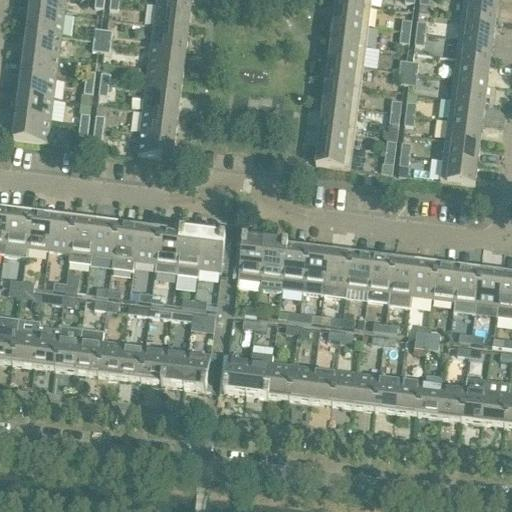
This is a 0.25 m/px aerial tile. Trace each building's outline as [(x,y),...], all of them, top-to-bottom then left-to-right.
[(31,0),(30,14),(64,19),(66,0),(31,0)] [(157,0),(157,9),(191,13),(192,0),(157,0)] [(337,0),(336,7),(371,12),(372,0),(337,0)] [(429,0),(420,0),(420,9),(428,10),(429,0)] [(105,2),(96,1),(95,12),(103,13),(105,2)] [(463,2),(461,22),(495,26),(498,6),(463,2)] [(120,4),(111,3),(109,14),(118,15),(120,4)] [(336,7),(334,27),(368,31),(371,12),(336,7)] [(157,9),(154,30),(188,34),(191,13),(157,9)] [(30,14),(27,36),(62,40),(64,19),(30,14)] [(461,22),(458,43),(492,47),(495,26),(461,22)] [(403,24),(401,36),(410,37),(412,25),(403,24)] [(417,26),(416,37),(425,39),(426,27),(417,26)] [(334,27),(331,47),(366,52),(368,31),(334,27)] [(154,30),(151,51),(186,56),(188,34),(154,30)] [(95,33),(94,44),(102,45),(104,34),(95,33)] [(104,34),(102,45),(111,46),(112,35),(104,34)] [(27,36),(24,57),(59,61),(62,40),(27,36)] [(410,37),(401,36),(400,47),(409,48),(410,37)] [(425,39),(416,37),(415,49),(424,50),(425,39)] [(458,43),(455,63),(490,67),(492,47),(458,43)] [(92,55),(101,56),(102,45),(94,44),(92,55)] [(102,45),(101,56),(109,57),(111,46),(102,45)] [(331,47),(329,67),(363,71),(366,52),(331,47)] [(151,51),(149,73),(183,77),(186,56),(151,51)] [(24,57),(22,78),(56,83),(59,61),(24,57)] [(455,63),(453,83),(487,87),(490,67),(455,63)] [(400,65),(399,76),(408,77),(409,66),(400,65)] [(409,66),(408,77),(417,79),(418,67),(409,66)] [(329,67),(326,88),(361,92),(363,71),(329,67)] [(149,73),(146,94),(180,98),(183,77),(149,73)] [(87,75),(85,87),(94,88),(95,77),(87,75)] [(398,88),(407,89),(408,77),(399,76),(398,88)] [(101,77),(100,88),(109,90),(110,78),(101,77)] [(408,77),(407,89),(415,90),(417,79),(408,77)] [(22,78),(19,100),(53,104),(56,83),(22,78)] [(453,83),(450,103),(485,108),(487,87),(453,83)] [(94,88),(85,87),(84,98),(93,99),(94,88)] [(109,90),(100,88),(99,100),(107,101),(109,90)] [(326,88),(324,108),(358,112),(361,92),(326,88)] [(146,94),(143,116),(177,121),(180,98),(146,94)] [(19,100),(16,121),(50,126),(53,104),(19,100)] [(450,103),(448,123),(482,128),(485,108),(450,103)] [(392,105),(391,116),(400,118),(401,106),(392,105)] [(407,107),(406,118),(415,119),(416,108),(407,107)] [(324,108),(321,127),(355,132),(358,112),(324,108)] [(143,116),(141,137),(175,141),(177,121),(143,116)] [(400,118),(391,116),(389,128),(398,129),(400,118)] [(81,118),(80,129),(88,130),(90,119),(81,118)] [(415,119),(406,118),(404,130),(413,131),(415,119)] [(96,120),(94,131),(103,132),(105,121),(96,120)] [(50,126),(16,121),(14,143),(48,148),(50,126)] [(448,123),(445,145),(479,149),(482,128),(448,123)] [(321,127),(318,149),(353,153),(355,132),(321,127)] [(88,130),(80,129),(78,140),(87,142),(88,130)] [(103,132),(94,131),(93,142),(102,143),(103,132)] [(175,141),(141,137),(138,159),(172,164),(175,141)] [(445,145),(443,164),(477,168),(479,149),(445,145)] [(387,146),(386,157),(395,158),(396,147),(387,146)] [(402,148),(400,159),(409,160),(411,149),(402,148)] [(353,153),(318,149),(316,169),(350,174),(353,153)] [(395,158),(386,157),(384,168),(382,168),(381,178),(392,180),(395,158)] [(409,160),(400,159),(399,170),(408,171),(409,160)] [(477,168),(443,164),(440,185),(474,189),(477,168)] [(0,213),(0,258),(4,259),(10,215),(0,213)] [(26,261),(27,252),(31,218),(10,215),(4,259),(26,261)] [(27,252),(48,255),(53,220),(31,218),(27,252)] [(48,255),(70,258),(74,223),(53,220),(48,255)] [(90,268),(91,260),(96,226),(74,223),(70,258),(69,266),(90,268)] [(91,260),(113,263),(117,228),(96,226),(91,260)] [(133,275),(134,266),(139,231),(117,228),(113,263),(111,272),(133,275)] [(134,266),(155,268),(160,234),(139,231),(134,266)] [(160,234),(155,268),(155,276),(176,278),(177,271),(182,235),(180,235),(180,236),(160,234)] [(203,238),(182,235),(177,271),(198,274),(203,238)] [(225,241),(203,238),(198,274),(221,277),(225,241)] [(237,290),(260,293),(266,246),(243,243),(237,290)] [(281,296),(281,294),(287,249),(266,246),(260,293),(281,296)] [(281,294),(303,296),(308,253),(288,250),(288,249),(287,249),(281,294)] [(324,299),(325,290),(330,255),(308,253),(303,296),(324,299)] [(325,290),(347,293),(351,258),(330,255),(325,290)] [(347,293),(368,295),(373,261),(351,258),(347,293)] [(367,304),(388,307),(394,263),(373,261),(368,295),(367,304)] [(410,312),(411,301),(416,266),(394,263),(388,307),(388,309),(410,312)] [(411,301),(432,303),(437,269),(416,266),(411,301)] [(432,303),(454,306),(459,272),(437,269),(432,303)] [(475,319),(476,309),(481,274),(459,272),(454,306),(453,316),(475,319)] [(476,309),(497,312),(502,277),(481,274),(476,309)] [(496,321),(511,323),(511,278),(502,277),(497,312),(496,321)] [(11,284),(10,292),(22,294),(23,286),(11,284)] [(23,286),(22,294),(33,295),(34,287),(23,286)] [(53,295),(65,296),(66,288),(54,287),(53,295)] [(66,288),(65,296),(77,298),(78,290),(66,288)] [(9,300),(21,302),(22,294),(10,292),(9,300)] [(96,300),(108,302),(109,294),(97,292),(96,300)] [(22,294),(21,302),(32,303),(33,295),(22,294)] [(109,294),(108,302),(120,303),(121,295),(109,294)] [(139,306),(151,307),(152,299),(140,298),(139,306)] [(152,299),(151,307),(163,309),(164,301),(152,299)] [(51,309),(63,310),(64,302),(52,301),(51,309)] [(64,302),(63,310),(75,312),(76,304),(64,302)] [(182,311),(194,312),(195,305),(183,303),(182,311)] [(195,305),(194,312),(205,314),(206,306),(195,305)] [(94,314),(106,316),(107,308),(95,306),(94,314)] [(107,308),(106,316),(118,317),(119,309),(107,308)] [(128,318),(149,321),(150,313),(129,310),(128,318)] [(244,319),(256,321),(257,313),(245,311),(244,319)] [(149,321),(170,324),(171,316),(150,313),(149,321)] [(257,313),(256,321),(268,322),(269,314),(257,313)] [(170,324),(192,326),(193,318),(171,316),(170,324)] [(287,324),(299,326),(300,318),(288,316),(287,324)] [(193,318),(192,326),(204,328),(205,320),(193,318)] [(300,318),(299,326),(311,327),(312,319),(300,318)] [(0,368),(12,370),(17,335),(18,323),(0,320),(0,368)] [(330,330),(342,331),(343,323),(331,322),(330,330)] [(343,323),(342,331),(354,333),(355,325),(343,323)] [(243,333),(255,334),(256,326),(244,325),(243,333)] [(256,326),(255,334),(266,336),(267,328),(256,326)] [(373,335),(385,337),(386,329),(374,327),(373,335)] [(386,329),(385,337),(397,338),(398,330),(386,329)] [(417,329),(415,343),(427,345),(428,337),(429,331),(417,329)] [(286,338),(297,340),(298,332),(287,330),(286,338)] [(55,375),(77,378),(82,334),(61,331),(61,334),(55,375)] [(34,373),(55,375),(61,334),(39,332),(38,338),(34,373)] [(298,332),(297,340),(309,341),(310,333),(298,332)] [(77,378),(98,381),(102,346),(104,337),(82,334),(77,378)] [(12,370),(34,373),(38,338),(17,335),(12,370)] [(328,344),(340,345),(341,337),(329,336),(328,344)] [(341,337),(340,345),(352,347),(353,339),(341,337)] [(428,337),(427,345),(439,346),(440,338),(428,337)] [(459,346),(471,347),(472,339),(460,338),(459,346)] [(472,339),(471,347),(483,349),(484,341),(472,339)] [(371,349),(383,350),(384,343),(372,341),(371,349)] [(384,343),(383,350),(395,352),(396,344),(384,343)] [(414,351),(426,353),(427,345),(415,343),(414,351)] [(502,351),(511,352),(511,344),(503,343),(502,351)] [(427,345),(426,353),(438,354),(439,346),(427,345)] [(98,381),(119,383),(124,349),(102,346),(98,381)] [(119,383),(141,386),(145,352),(124,349),(119,383)] [(161,390),(162,390),(167,354),(145,352),(141,386),(161,389),(161,390)] [(457,360),(469,361),(470,353),(458,352),(457,360)] [(470,353),(469,361),(481,363),(482,355),(470,353)] [(162,390),(184,393),(188,357),(167,354),(162,390)] [(188,357),(184,393),(206,396),(210,360),(188,357)] [(500,365),(511,367),(511,364),(511,358),(501,357),(500,365)] [(224,398),(246,401),(251,365),(228,362),(224,398)] [(246,401),(268,404),(272,368),(251,365),(246,401)] [(269,402),(289,405),(294,371),(272,368),(268,404),(269,404),(269,402)] [(289,405),(311,408),(315,373),(294,371),(289,405)] [(311,408),(332,410),(336,376),(315,373),(311,408)] [(332,410),(353,413),(358,379),(336,376),(332,410)] [(353,413),(375,416),(379,381),(358,379),(353,413)] [(375,416),(396,419),(401,384),(379,381),(375,416)] [(461,427),(482,429),(488,385),(467,382),(465,392),(461,427)] [(396,419),(418,421),(422,387),(401,384),(396,419)] [(504,432),(508,398),(509,388),(488,385),(482,429),(504,432)] [(418,421),(439,424),(444,389),(422,387),(418,421)] [(439,424),(461,427),(465,392),(444,389),(439,424)]
